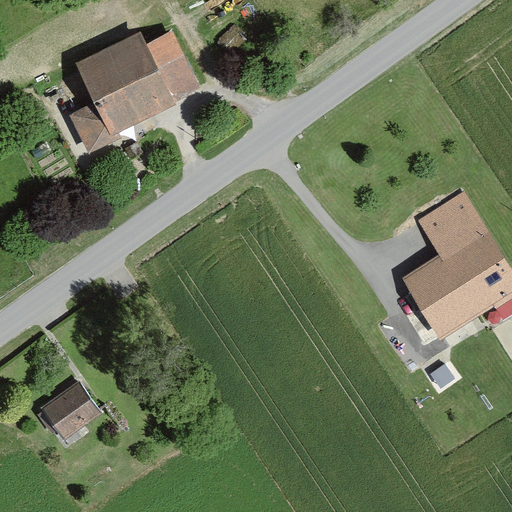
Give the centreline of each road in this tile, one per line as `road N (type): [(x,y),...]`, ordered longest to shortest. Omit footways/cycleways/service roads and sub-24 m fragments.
road 1 (tertiary): [(464,0),(0,331)]
road 2 (track): [(259,147),(182,21),(159,0)]
